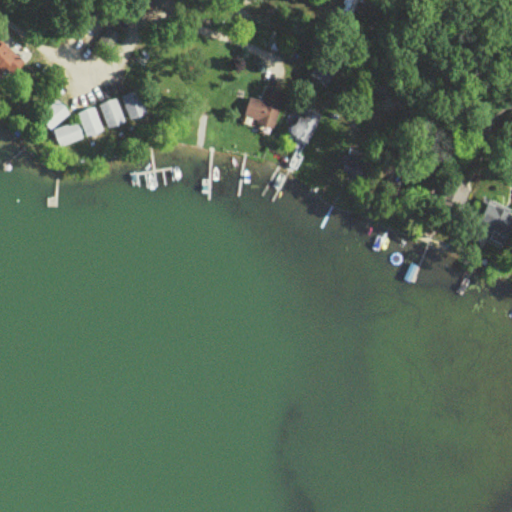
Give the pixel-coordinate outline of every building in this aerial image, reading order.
[(0,74),(17,84),(29,61),(0,45),(0,74)] [(122,99),(131,125),(148,118),(140,93),(122,99)] [(126,127),(117,102),(99,109),(108,133),(126,127)] [(56,132),(61,149),(104,136),(96,111),(78,116),(80,125),(56,132)] [(503,182),(511,162),(511,157),(497,151),(486,174),(503,182)] [(427,206),(444,213),(455,185),(438,178),(427,206)] [(505,214),(473,201),(461,229),(493,242),(505,214)]
